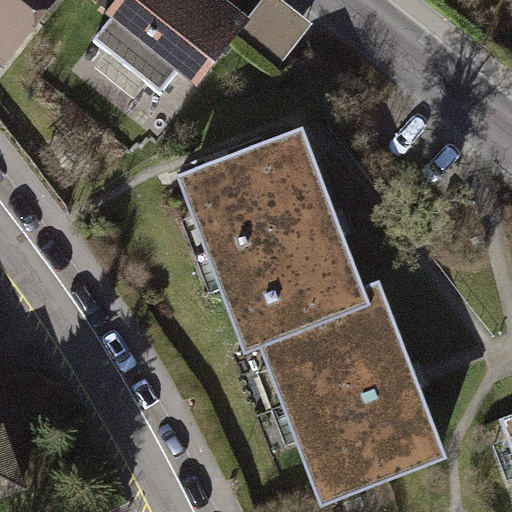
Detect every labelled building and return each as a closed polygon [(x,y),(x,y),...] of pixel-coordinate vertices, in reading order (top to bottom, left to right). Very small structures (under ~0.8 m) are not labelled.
[(60,0),(0,0),(0,64),(5,68),(60,0)] [(254,23),(224,0),(125,0),(94,39),(165,95),(181,76),(200,91),(254,23)] [(308,135),(182,182),(242,342),(260,336),(368,295),(308,135)] [(326,511),(329,511),(452,466),(386,289),(368,295),(260,336),(326,511)] [(0,508),(35,497),(10,432),(0,435),(0,508)]
